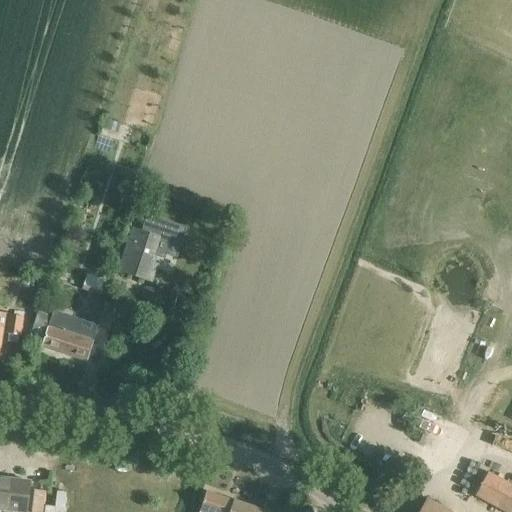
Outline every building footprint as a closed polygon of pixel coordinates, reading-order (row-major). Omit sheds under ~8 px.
[(141,220),(148,199),(136,195),(129,216),(141,220)] [(152,266),(161,238),(136,230),(127,257),(152,266)] [(85,363),(91,343),(47,328),(50,317),(36,313),(27,340),(42,345),(41,348),(85,363)] [(20,335),(23,317),(8,315),(6,333),(20,335)] [(502,511),(511,511),(511,487),(486,474),(474,498),(502,511)] [(0,511),(5,511),(23,511),(28,482),(0,478),(0,511)] [(265,511),(205,492),(198,511),(265,511)] [(445,511),(425,501),(419,511),(445,511)]
